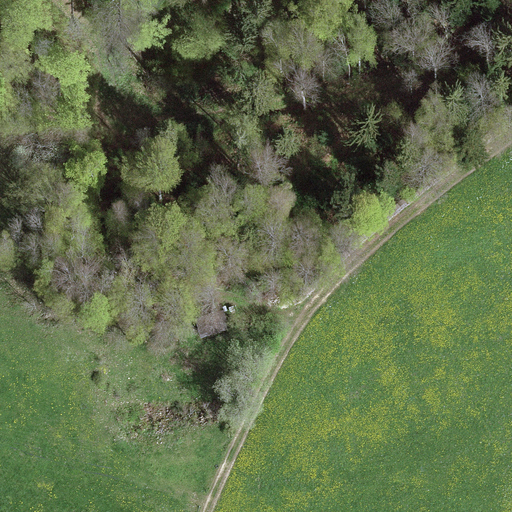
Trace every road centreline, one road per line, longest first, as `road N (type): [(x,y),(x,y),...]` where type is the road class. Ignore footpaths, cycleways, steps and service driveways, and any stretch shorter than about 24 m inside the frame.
road 1 (track): [(511,25),(419,79),(225,116),(158,120),(115,98),(102,45),(127,22),(184,0)]
road 2 (track): [(210,511),(300,320),(388,235),(511,150)]
